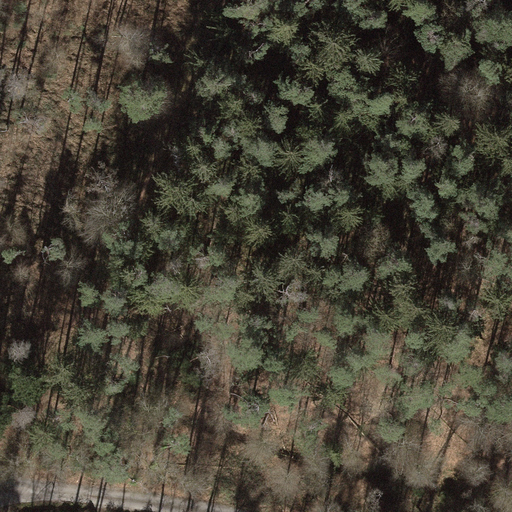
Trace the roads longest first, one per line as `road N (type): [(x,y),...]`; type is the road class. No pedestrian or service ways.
road 1 (track): [(0,450),(137,203),(216,0)]
road 2 (residential): [(0,489),(70,484),(244,511)]
